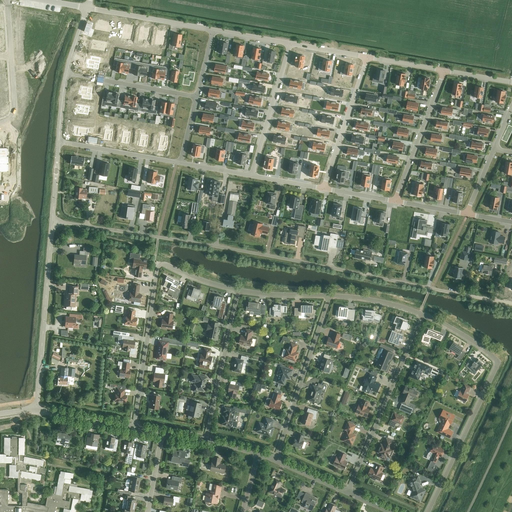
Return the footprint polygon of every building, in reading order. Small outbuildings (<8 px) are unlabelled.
[(96,24),(96,28),(107,31),(109,23),(106,23),(106,22),(99,21),(98,21),(97,24),(96,24)] [(124,25),(123,35),(130,36),(131,33),(132,27),(124,25)] [(141,28),(139,38),(147,39),(147,36),(148,36),(149,29),(141,28)] [(157,31),(155,41),(163,42),(163,39),(164,39),(165,32),(157,31)] [(39,32),(37,63),(46,63),(46,56),(54,56),(55,56),(56,32),(39,32)] [(179,47),(181,35),(173,34),(172,42),(169,42),(168,49),(172,50),(173,46),(179,47)] [(93,41),(92,48),(102,50),(103,43),(100,42),(93,41)] [(221,42),(219,53),(226,54),(228,43),(221,42)] [(242,58),(244,46),(241,46),(241,45),(237,44),(235,56),(236,56),(236,57),(242,58)] [(259,61),(261,49),(254,48),(252,60),(259,61)] [(269,50),(266,63),(272,64),(272,62),(274,62),(275,52),(269,50)] [(296,56),(295,63),(296,63),(295,66),(303,68),(305,56),(300,55),(300,56),(297,55),(297,57),(296,56)] [(87,60),(86,63),(87,64),(87,67),(93,69),(93,68),(98,69),(100,58),(93,57),(92,60),(88,60),(87,60)] [(114,58),(113,65),(116,66),(115,72),(121,73),(123,60),(114,58)] [(320,62),(318,71),(329,73),(330,68),(331,62),(331,61),(328,61),(328,60),(324,59),(324,60),(323,63),(320,62)] [(123,60),(121,73),(127,74),(128,68),(131,68),(132,62),(123,60)] [(132,62),(131,68),(134,69),(133,75),(139,76),(141,63),(132,62)] [(141,63),(139,76),(145,77),(146,71),(149,72),(150,65),(141,63)] [(342,66),(341,75),(351,76),(352,72),(353,66),(353,65),(350,65),(350,64),(347,63),(346,64),(345,67),(342,66)] [(150,65),(149,72),(152,72),(151,78),(157,79),(159,66),(150,65)] [(228,67),(226,67),(216,65),(215,71),(225,73),(225,72),(227,72),(228,67)] [(159,66),(157,79),(163,80),(164,74),(167,75),(168,68),(159,66)] [(172,70),(170,81),(176,82),(178,72),(177,71),(178,70),(172,69),(172,70)] [(385,72),(382,71),(382,70),(377,69),(375,79),(377,80),(377,82),(382,83),(383,77),(384,78),(385,72)] [(398,72),(396,83),(403,85),(404,82),(405,75),(405,72),(402,71),(401,72),(401,73),(398,72)] [(257,72),(255,78),(266,80),(267,74),(257,72)] [(420,89),(427,90),(428,87),(430,80),(429,80),(429,78),(425,78),(426,77),(425,76),(423,76),(422,76),(420,89)] [(223,79),(213,77),(212,83),(222,85),(223,79)] [(289,82),(289,86),(290,86),(290,87),(304,89),(305,83),(291,80),(290,83),(289,82)] [(460,92),(461,92),(462,86),(461,86),(462,84),(461,83),(459,83),(458,83),(458,84),(454,83),(452,94),(460,95),(460,92)] [(254,84),(253,91),(264,93),(264,92),(265,92),(266,89),(265,89),(265,86),(254,84)] [(79,90),(78,93),(80,93),(79,94),(83,95),(82,98),(90,99),(92,88),(87,88),(87,87),(81,86),(80,90),(79,90)] [(476,87),(474,96),(481,98),(482,95),(483,88),(476,87)] [(331,88),(330,95),(342,97),(343,90),(331,88)] [(210,89),(208,96),(221,98),(222,92),(220,92),(220,91),(210,89)] [(500,104),(502,105),(503,104),(503,101),(504,102),(505,95),(504,95),(505,92),(498,90),(496,102),(499,102),(499,103),(500,104)] [(103,98),(101,106),(105,107),(105,105),(111,106),(113,93),(107,92),(106,98),(103,98)] [(113,93),(111,106),(120,108),(121,101),(118,100),(119,94),(113,93)] [(366,94),(365,101),(376,102),(377,96),(366,94)] [(287,95),(285,101),(297,103),(298,97),(287,95)] [(121,101),(120,108),(129,109),(131,97),(125,96),(124,101),(121,101)] [(131,97),(129,109),(134,110),(134,112),(137,112),(138,111),(139,104),(136,103),(137,98),(131,97)] [(248,97),(247,102),(249,103),(261,105),(262,99),(250,97),(248,97)] [(139,104),(138,111),(146,112),(149,100),(143,99),(142,104),(139,104)] [(149,100),(146,112),(156,114),(157,107),(154,106),(155,101),(149,100)] [(160,108),(159,114),(165,115),(167,103),(163,102),(161,102),(161,105),(160,105),(160,108)] [(167,103),(165,115),(172,116),(173,110),(173,107),(174,104),(172,104),(172,103),(167,102),(167,103)] [(219,104),(207,102),(206,104),(205,104),(204,108),(216,110),(216,107),(218,108),(219,104)] [(327,102),(326,108),(338,111),(339,104),(327,102)] [(408,102),(407,109),(417,111),(418,104),(408,102)] [(78,105),(77,113),(86,114),(88,115),(89,111),(87,111),(88,107),(84,106),(83,106),(78,105)] [(361,107),(360,112),(361,112),(361,114),(365,115),(367,115),(373,116),(374,110),(361,107)] [(458,110),(452,109),(445,108),(442,107),(442,109),(441,109),(440,114),(447,115),(450,115),(451,116),(452,113),(458,114),(458,110)] [(283,108),(281,115),(293,117),(294,110),(283,108)] [(245,109),(244,115),(257,118),(258,111),(245,109)] [(214,116),(203,114),(202,120),(213,122),(214,116)] [(398,114),(397,118),(403,119),(403,122),(409,123),(409,122),(412,123),(414,116),(398,114)] [(487,122),(488,122),(489,122),(493,123),(493,121),(494,116),(491,116),(489,116),(489,115),(485,115),(482,114),(481,121),(487,122)] [(320,115),(319,122),(333,124),(334,118),(320,115)] [(243,121),(242,128),(253,130),(254,123),(243,121)] [(440,128),(442,129),(442,128),(448,129),(449,123),(443,122),(441,122),(441,121),(437,121),(436,125),(436,127),(440,128)] [(279,122),(277,128),(291,131),(292,125),(279,122)] [(357,122),(356,128),(367,130),(368,130),(369,130),(370,125),(368,124),(369,124),(357,122)] [(73,126),(73,131),(74,131),(73,134),(74,134),(74,135),(81,136),(81,135),(84,136),(85,128),(73,126)] [(200,126),(199,133),(210,135),(211,128),(200,126)] [(408,137),(409,132),(408,132),(409,130),(398,128),(397,135),(408,137)] [(488,132),(488,130),(479,128),(477,128),(476,131),(478,131),(477,135),(483,136),(487,136),(488,134),(489,134),(489,132),(488,132)] [(105,129),(103,139),(110,140),(112,134),(111,134),(112,131),(105,129)] [(318,129),(317,136),(329,138),(330,131),(318,129)] [(122,133),(121,142),(129,144),(130,137),(129,137),(130,134),(122,133)] [(239,133),(238,140),(250,142),(251,136),(239,133)] [(434,141),(434,142),(440,143),(442,136),(432,134),(431,141),(434,141)] [(352,135),(351,142),(363,144),(364,144),(365,138),(364,138),(352,135)] [(140,136),(139,146),(146,147),(147,140),(147,137),(140,136)] [(275,136),(273,142),(285,144),(286,138),(275,136)] [(160,138),(157,150),(162,151),(162,149),(165,150),(165,149),(166,149),(167,142),(166,142),(167,139),(160,138)] [(398,150),(402,150),(403,148),(404,148),(404,146),(403,145),(403,144),(392,141),(391,145),(393,145),(392,149),(398,150)] [(484,143),(479,142),(479,143),(477,142),(474,141),(474,142),(473,142),(473,141),(470,141),(469,147),(477,149),(478,149),(482,150),(482,148),(483,148),(484,143)] [(312,142),(311,149),(324,151),(325,145),(312,142)] [(192,154),(192,155),(195,156),(195,157),(198,157),(199,156),(200,153),(203,153),(204,146),(194,144),(193,148),(192,154)] [(347,150),(346,152),(347,153),(347,155),(351,155),(351,156),(357,157),(357,155),(363,156),(363,154),(364,151),(348,148),(348,150),(347,150)] [(425,150),(425,154),(436,156),(437,149),(427,148),(426,150),(425,150)] [(0,150),(0,182),(4,182),(4,175),(12,175),(13,150),(0,150)] [(217,150),(215,159),(220,160),(223,161),(223,160),(224,154),(225,151),(217,150)] [(236,151),(235,159),(238,160),(237,163),(238,163),(238,164),(241,165),(241,164),(242,164),(245,165),(245,164),(246,158),(247,153),(236,151)] [(476,162),(477,156),(467,155),(465,154),(465,158),(467,158),(466,162),(472,163),(472,162),(476,162)] [(388,155),(387,162),(398,164),(399,159),(398,159),(398,157),(388,155)] [(71,156),(70,164),(83,166),(84,158),(71,156)] [(264,167),(264,168),(267,168),(268,168),(268,169),(271,170),(271,169),(272,169),(272,167),(275,167),(277,159),(266,157),(266,161),(265,161),(264,167)] [(424,168),(424,169),(426,169),(433,170),(434,163),(427,162),(425,162),(421,161),(420,166),(421,166),(420,168),(424,168)] [(291,162),(289,172),(293,173),(297,174),(297,173),(298,167),(297,167),(298,164),(291,162)] [(101,163),(99,175),(107,176),(109,164),(101,163)] [(311,165),(309,177),(314,178),(314,177),(317,177),(317,176),(318,176),(319,170),(318,169),(318,166),(311,165)] [(129,168),(127,180),(135,181),(134,183),(138,184),(139,177),(136,176),(137,169),(129,168)] [(461,168),(460,174),(471,176),(472,172),(471,172),(471,170),(461,168)] [(337,174),(336,180),(340,181),(340,182),(343,182),(344,182),(344,178),(348,179),(349,171),(338,169),(338,174),(337,174)] [(148,177),(147,182),(154,183),(155,181),(158,182),(159,176),(156,175),(156,172),(156,171),(153,171),(152,172),(149,171),(148,174),(148,177),(147,177),(148,177)] [(363,174),(361,185),(366,186),(369,187),(369,186),(370,180),(370,175),(363,174)] [(380,177),(379,184),(382,185),(381,189),(382,189),(382,190),(385,190),(385,189),(389,190),(390,183),(390,179),(380,177)] [(504,181),(504,182),(503,185),(511,186),(511,177),(510,183),(504,181)] [(197,182),(197,180),(189,178),(188,189),(195,190),(195,188),(198,188),(199,182),(197,182)] [(209,185),(208,190),(210,191),(209,195),(213,196),(212,200),(218,201),(218,202),(223,203),(225,195),(220,194),(219,194),(218,194),(220,182),(212,181),(211,186),(209,185)] [(423,188),(423,185),(416,183),(414,195),(417,195),(417,196),(418,196),(420,197),(421,196),(421,194),(422,194),(423,188)] [(81,198),(86,198),(86,190),(82,190),(82,189),(76,188),(75,198),(81,199),(81,198)] [(435,188),(433,196),(434,196),(434,198),(441,199),(442,192),(441,192),(442,189),(435,188)] [(128,189),(128,192),(133,193),(132,197),(139,198),(140,191),(128,189)] [(452,190),(451,197),(454,198),(453,202),(454,202),(454,203),(457,203),(458,203),(461,203),(461,202),(462,196),(463,192),(452,190)] [(276,205),(275,204),(276,194),(268,192),(266,203),(271,204),(270,209),(275,210),(276,205)] [(151,194),(143,193),(142,201),(144,201),(145,196),(151,196),(151,194)] [(300,197),(292,196),(290,207),(297,208),(296,212),(299,213),(299,219),(302,219),(304,205),(299,204),(300,197)] [(496,211),(497,210),(497,208),(498,208),(499,201),(498,201),(499,198),(492,197),(489,208),(493,209),(493,210),(494,211),(496,211)] [(234,216),(235,216),(237,202),(230,200),(227,215),(229,215),(228,220),(225,219),(224,226),(233,227),(234,221),(233,221),(234,216)] [(311,202),(310,207),(312,207),(311,212),(319,214),(321,202),(313,200),(312,203),(311,202)] [(150,221),(153,221),(154,211),(150,210),(151,205),(143,204),(141,214),(145,214),(145,220),(147,221),(147,222),(150,222),(150,221)] [(334,204),(332,216),(340,217),(339,220),(343,221),(344,214),(341,213),(342,205),(334,204)] [(122,206),(120,214),(123,214),(123,218),(130,219),(130,217),(132,217),(133,212),(134,212),(135,206),(127,205),(127,207),(122,206)] [(354,208),(352,219),(360,221),(359,223),(363,224),(364,217),(361,217),(362,209),(354,208)] [(377,212),(376,223),(383,224),(384,220),(385,214),(382,213),(377,212)] [(181,223),(182,223),(182,227),(188,228),(189,223),(190,220),(190,215),(182,214),(181,223)] [(414,222),(412,238),(416,239),(417,233),(426,235),(428,228),(426,227),(427,221),(423,220),(424,219),(419,218),(418,223),(414,222)] [(203,221),(202,230),(209,231),(211,222),(203,221)] [(251,224),(250,228),(252,229),(251,234),(254,235),(259,236),(260,232),(267,234),(269,228),(269,226),(262,224),(257,223),(254,222),(253,225),(251,224)] [(437,229),(435,236),(439,237),(439,234),(447,236),(449,224),(441,223),(440,230),(437,229)] [(304,238),(306,226),(298,225),(297,230),(290,229),(290,232),(286,231),(285,238),(284,238),(283,242),(284,242),(284,243),(290,244),(295,244),(296,237),(304,238)] [(492,231),(490,243),(498,244),(498,242),(504,243),(505,237),(501,236),(501,237),(499,237),(500,233),(492,231)] [(328,250),(329,243),(336,244),(338,235),(330,233),(330,236),(321,235),(321,236),(316,235),(314,244),(319,245),(318,249),(328,250)] [(88,251),(89,251),(89,247),(83,247),(83,251),(85,251),(84,256),(74,255),(74,263),(85,264),(86,256),(87,256),(88,251)] [(364,250),(363,251),(357,250),(355,258),(364,260),(364,259),(370,260),(372,252),(364,250)] [(397,263),(405,265),(408,253),(400,251),(400,252),(398,251),(397,255),(399,256),(397,263)] [(460,259),(468,261),(470,253),(462,251),(460,259)] [(142,269),(145,269),(146,260),(139,259),(140,254),(130,253),(129,262),(133,263),(132,267),(135,268),(134,276),(141,277),(142,269)] [(428,269),(431,270),(431,269),(432,267),(434,260),(433,260),(434,257),(430,256),(430,255),(423,253),(422,262),(425,262),(424,267),(428,267),(428,268),(428,269)] [(482,274),(490,275),(492,268),(483,266),(484,264),(481,263),(478,271),(483,272),(482,274)] [(453,277),(461,279),(463,268),(455,266),(453,277)] [(178,282),(179,282),(166,276),(164,280),(167,281),(165,287),(163,286),(169,289),(167,293),(172,295),(171,297),(176,299),(179,293),(176,292),(175,289),(178,282)] [(141,295),(138,294),(139,285),(133,284),(131,293),(130,293),(128,301),(140,302),(141,295)] [(70,286),(69,293),(66,293),(66,299),(65,299),(64,306),(67,306),(67,307),(68,308),(71,308),(72,302),(74,302),(75,301),(75,298),(74,297),(75,294),(77,294),(78,287),(70,286)] [(202,300),(204,294),(200,292),(201,290),(193,288),(191,293),(188,292),(186,298),(194,301),(195,298),(198,299),(198,298),(202,300)] [(223,299),(224,297),(217,296),(215,296),(213,305),(217,306),(216,309),(220,310),(220,309),(224,309),(226,303),(222,303),(223,299)] [(261,311),(261,304),(255,303),(249,302),(248,302),(249,302),(248,306),(246,306),(246,311),(250,311),(250,314),(261,315),(261,311)] [(281,313),(287,313),(287,306),(281,306),(281,305),(274,304),(274,307),(270,307),(270,315),(274,315),(274,316),(281,317),(281,313)] [(316,310),(313,309),(313,305),(301,305),(301,308),(295,308),(294,315),(301,316),(301,313),(305,313),(305,318),(314,318),(316,310)] [(346,308),(347,308),(347,307),(340,306),(339,317),(346,318),(346,320),(350,320),(351,313),(347,312),(348,309),(346,309),(346,308)] [(137,318),(134,318),(135,310),(128,309),(127,317),(126,317),(125,324),(136,326),(137,318)] [(376,311),(365,310),(366,310),(362,310),(362,316),(363,316),(362,320),(372,321),(373,320),(379,322),(381,315),(375,313),(376,311)] [(173,321),(171,321),(172,314),(166,313),(165,320),(162,320),(161,328),(172,329),(173,321)] [(78,320),(82,320),(82,314),(69,314),(69,317),(66,317),(65,327),(77,328),(77,324),(75,324),(75,318),(78,318),(78,320)] [(396,316),(396,317),(393,316),(391,322),(394,323),(397,324),(395,328),(394,331),(392,330),(388,341),(398,345),(400,341),(401,341),(402,339),(404,335),(402,334),(405,328),(407,329),(409,324),(408,323),(407,323),(407,321),(407,320),(408,320),(399,317),(396,316)] [(218,327),(217,327),(218,323),(211,321),(210,325),(207,324),(206,330),(209,331),(208,333),(207,337),(214,339),(216,332),(217,332),(218,327)] [(252,338),(251,338),(253,331),(246,329),(244,336),(241,336),(239,343),(246,345),(246,346),(246,347),(249,347),(250,347),(250,346),(251,346),(252,338)] [(441,341),(443,336),(428,329),(427,333),(425,332),(422,340),(429,341),(430,336),(441,341)] [(339,341),(338,341),(340,334),(334,332),(332,339),(329,338),(326,345),(337,349),(339,341)] [(130,348),(133,349),(135,341),(128,340),(129,336),(119,335),(118,343),(123,344),(122,347),(124,347),(124,350),(130,351),(130,348)] [(164,360),(165,359),(167,342),(159,341),(158,346),(157,353),(156,358),(157,359),(164,360)] [(459,345),(459,346),(457,345),(458,344),(453,341),(449,349),(458,355),(457,358),(460,360),(465,352),(462,350),(464,348),(459,345)] [(297,353),(295,352),(297,345),(291,343),(289,350),(287,349),(284,357),(289,359),(289,361),(293,362),(294,360),(297,353)] [(201,354),(199,362),(200,362),(203,363),(202,367),(201,367),(208,369),(209,364),(210,364),(211,357),(209,356),(210,350),(203,348),(202,355),(201,354)] [(378,367),(386,371),(389,364),(388,364),(389,362),(390,361),(394,353),(380,348),(376,357),(380,359),(378,363),(379,364),(378,367)] [(52,362),(57,365),(62,357),(54,353),(52,357),(52,362)] [(243,362),(247,363),(249,357),(242,356),(241,360),(236,359),(233,371),(241,373),(243,362)] [(319,369),(329,372),(333,361),(322,358),(321,361),(322,362),(319,369)] [(474,361),(474,362),(471,359),(465,366),(471,371),(472,369),(476,372),(478,369),(479,370),(481,367),(480,367),(483,364),(478,359),(478,360),(476,363),(474,361)] [(119,376),(129,377),(130,371),(128,371),(129,363),(118,361),(117,365),(120,365),(119,369),(120,369),(119,376)] [(418,362),(416,361),(414,367),(413,371),(412,371),(410,376),(412,377),(412,378),(416,379),(418,380),(420,375),(422,371),(427,374),(430,367),(422,364),(422,363),(420,363),(418,362)] [(286,378),(290,379),(293,370),(280,366),(277,375),(280,376),(279,377),(278,377),(277,380),(278,381),(278,382),(278,383),(284,385),(286,380),(285,380),(286,378)] [(164,375),(163,374),(164,368),(160,368),(159,374),(154,373),(153,381),(156,381),(155,386),(161,387),(161,382),(163,383),(164,375)] [(430,373),(437,376),(439,370),(433,368),(430,373)] [(68,377),(75,377),(75,370),(61,369),(60,378),(59,378),(59,384),(67,385),(68,379),(67,378),(68,377)] [(381,384),(375,381),(377,377),(370,374),(368,378),(367,378),(363,387),(365,388),(364,391),(369,393),(370,390),(377,393),(381,384)] [(199,375),(198,376),(192,375),(190,380),(197,382),(196,386),(194,385),(193,391),(197,392),(197,390),(203,391),(206,377),(199,375)] [(239,386),(243,387),(243,384),(236,382),(235,385),(230,384),(228,391),(230,392),(229,397),(235,398),(237,393),(238,393),(239,386)] [(321,391),(324,392),(326,386),(319,384),(317,387),(313,386),(312,390),(311,392),(310,395),(309,400),(315,402),(315,401),(316,401),(318,395),(319,396),(321,391)] [(469,395),(467,394),(470,387),(464,384),(461,391),(460,391),(457,398),(458,398),(457,400),(460,401),(460,402),(461,400),(465,402),(464,403),(465,404),(469,395)] [(411,396),(415,398),(418,392),(405,387),(403,392),(405,393),(404,395),(401,403),(407,405),(411,396)] [(126,396),(123,395),(124,390),(117,389),(117,394),(115,394),(114,401),(125,403),(126,396)] [(275,393),(274,393),(271,399),(269,406),(279,410),(282,402),(279,401),(281,395),(275,393)] [(158,409),(159,396),(152,395),(151,403),(150,403),(149,408),(158,409)] [(370,410),(367,408),(369,403),(362,400),(360,406),(359,405),(356,413),(366,417),(370,410)] [(188,415),(198,417),(201,404),(191,401),(191,402),(190,403),(190,405),(189,411),(188,411),(188,413),(188,414),(188,415)] [(222,418),(221,424),(222,424),(223,425),(224,426),(225,426),(226,425),(231,426),(236,427),(237,422),(232,421),(235,410),(250,414),(251,409),(247,408),(247,409),(234,406),(233,409),(227,408),(225,408),(224,411),(226,412),(224,419),(222,418)] [(312,418),(315,419),(317,411),(308,408),(307,412),(304,411),(303,415),(303,416),(301,422),(310,425),(312,418)] [(448,413),(448,414),(443,411),(439,419),(440,419),(439,419),(439,420),(439,421),(440,422),(440,423),(441,423),(437,432),(450,438),(452,432),(447,429),(449,423),(450,424),(454,415),(448,413)] [(402,423),(404,417),(394,413),(392,418),(393,419),(392,420),(391,420),(389,425),(394,428),(396,422),(401,424),(402,423)] [(271,424),(272,424),(273,421),(266,418),(264,424),(259,423),(256,431),(260,433),(261,433),(264,434),(265,434),(271,436),(273,427),(270,426),(271,424)] [(352,432),(355,426),(348,423),(345,429),(348,430),(347,432),(344,440),(352,444),(355,436),(351,434),(352,432)] [(63,445),(68,446),(70,435),(58,432),(57,436),(56,440),(61,441),(61,442),(63,443),(63,445)] [(86,444),(97,446),(99,435),(91,433),(90,437),(87,437),(86,444)] [(304,441),(303,441),(304,435),(298,433),(297,439),(295,438),(293,445),(302,448),(304,441)] [(36,459),(31,458),(31,459),(28,458),(28,457),(24,456),(24,458),(22,457),(22,454),(24,454),(24,445),(23,445),(23,442),(24,442),(24,438),(18,437),(18,439),(16,439),(16,436),(11,436),(11,439),(10,439),(10,437),(4,437),(4,442),(5,442),(5,445),(4,445),(4,454),(0,453),(0,460),(5,460),(5,463),(11,463),(11,464),(9,464),(9,471),(11,471),(11,477),(17,477),(17,492),(22,493),(22,506),(7,505),(8,489),(0,489),(0,511),(21,511),(22,511),(24,511),(23,511),(74,511),(75,511),(76,511),(76,507),(78,507),(80,500),(83,501),(83,500),(85,500),(85,502),(89,503),(92,490),(89,490),(89,489),(79,487),(79,488),(76,487),(77,484),(70,483),(71,479),(70,479),(70,477),(72,478),(73,473),(60,471),(60,474),(59,474),(57,483),(58,483),(57,487),(55,486),(53,493),(48,492),(45,505),(27,502),(27,484),(20,484),(20,476),(40,480),(41,474),(40,474),(40,472),(44,473),(45,468),(41,467),(41,466),(42,466),(43,460),(39,459),(38,460),(36,460),(36,459)] [(112,450),(116,451),(117,444),(113,444),(115,438),(107,436),(105,446),(113,448),(112,450)] [(393,450),(390,449),(393,442),(386,439),(383,446),(381,445),(378,452),(380,453),(379,457),(384,459),(386,454),(390,456),(393,450)] [(133,449),(130,449),(131,443),(124,441),(123,447),(122,447),(121,452),(128,453),(127,457),(127,458),(126,458),(126,460),(126,461),(126,462),(130,463),(133,449)] [(136,456),(144,457),(146,445),(138,444),(136,453),(134,452),(133,458),(136,459),(136,456)] [(439,456),(441,457),(444,449),(433,444),(430,453),(429,452),(427,456),(427,457),(427,458),(436,462),(439,456)] [(180,451),(180,452),(177,452),(178,451),(173,450),(172,457),(173,457),(172,460),(176,461),(176,462),(182,463),(182,466),(188,467),(189,460),(183,459),(185,452),(180,451)] [(347,462),(344,460),(346,455),(340,452),(338,458),(337,457),(333,465),(340,467),(340,469),(342,470),(343,469),(344,469),(347,462)] [(225,465),(219,464),(220,458),(213,457),(212,463),(211,463),(210,470),(223,473),(225,465)] [(383,474),(381,473),(383,467),(377,465),(374,470),(371,468),(368,475),(372,477),(371,479),(375,480),(376,478),(380,480),(383,474)] [(125,482),(139,485),(140,477),(134,476),(135,473),(127,472),(126,475),(132,476),(131,479),(130,479),(129,479),(128,479),(126,480),(125,482)] [(177,482),(180,483),(182,477),(174,476),(173,480),(167,479),(165,488),(175,490),(176,485),(177,486),(177,482)] [(411,496),(420,501),(425,491),(420,488),(418,483),(420,483),(418,476),(409,479),(410,481),(411,482),(413,485),(412,486),(413,491),(411,496)] [(269,491),(281,497),(284,490),(279,487),(281,482),(274,479),(269,491)] [(137,492),(139,485),(125,482),(125,484),(126,487),(124,489),(123,493),(131,495),(131,491),(137,492)] [(218,495),(219,496),(221,486),(210,484),(209,489),(210,490),(210,494),(206,493),(204,501),(206,501),(206,503),(207,504),(208,505),(209,505),(210,505),(211,504),(212,502),(217,503),(218,495)] [(304,507),(311,511),(315,503),(314,503),(316,499),(309,496),(310,495),(305,493),(301,502),(305,503),(304,507)] [(125,504),(135,505),(136,500),(129,499),(130,496),(124,495),(123,498),(126,498),(125,504)] [(173,501),(178,502),(179,497),(173,496),(172,499),(164,497),(163,504),(172,506),(173,501)] [(135,505),(125,504),(123,503),(122,509),(121,508),(121,511),(122,511),(126,511),(127,510),(134,511),(135,505)]
